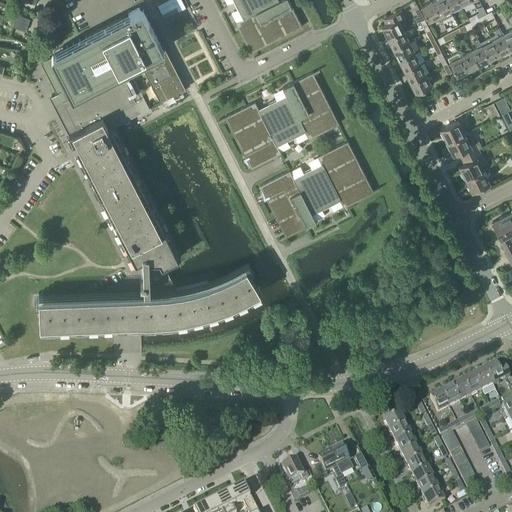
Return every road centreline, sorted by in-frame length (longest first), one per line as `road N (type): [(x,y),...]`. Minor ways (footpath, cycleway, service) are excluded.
road 1 (tertiary): [(289,387),(4,375)]
road 2 (tertiary): [(289,387),(351,384),(429,362),(509,324)]
road 3 (residential): [(414,129),(357,17)]
road 4 (residential): [(509,324),(457,215)]
road 5 (residential): [(0,221),(46,158),(27,121)]
